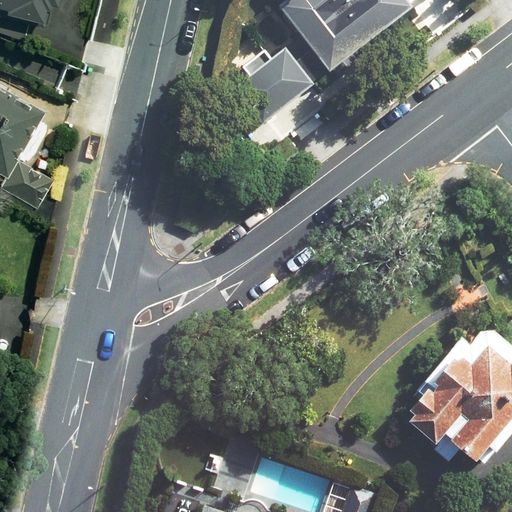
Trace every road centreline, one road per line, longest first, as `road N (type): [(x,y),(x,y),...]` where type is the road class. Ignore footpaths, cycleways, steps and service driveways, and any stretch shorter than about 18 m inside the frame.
road 1 (tertiary): [(103,294),(171,0)]
road 2 (unclassified): [(247,265),(470,91)]
road 3 (unclassified): [(247,265),(214,304),(142,343),(91,346)]
road 4 (tertiary): [(52,511),(91,346)]
road 5 (unclassified): [(103,294),(153,291),(247,265)]
